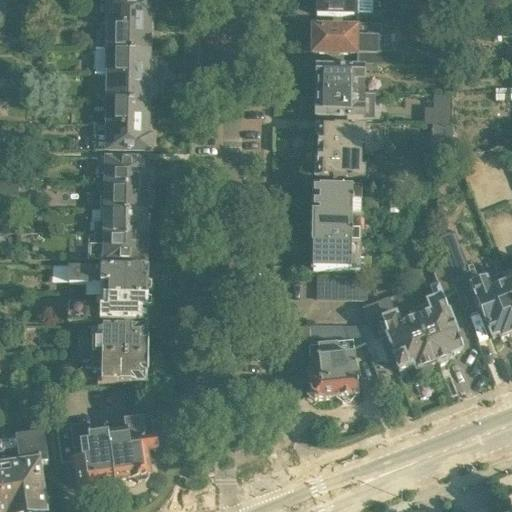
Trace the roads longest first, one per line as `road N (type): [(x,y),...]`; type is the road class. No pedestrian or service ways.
road 1 (residential): [(227,511),(237,0)]
road 2 (secondary): [(511,426),(379,478)]
road 3 (secondary): [(379,478),(341,481),(264,511)]
